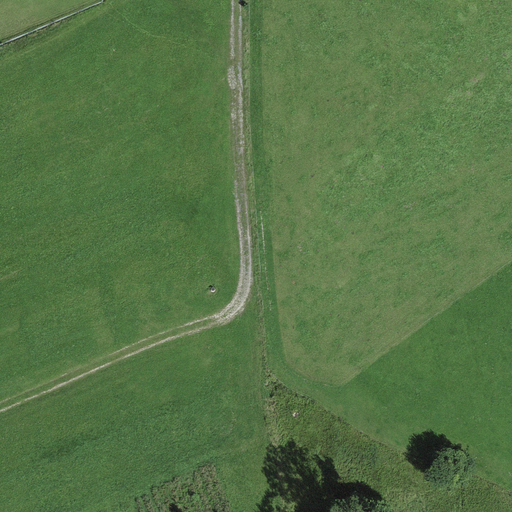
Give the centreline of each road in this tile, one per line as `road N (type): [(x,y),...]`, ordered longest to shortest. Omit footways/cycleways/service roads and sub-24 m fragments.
road 1 (track): [(239,0),(245,294),(233,310),(0,406)]
road 2 (track): [(111,0),(0,48)]
